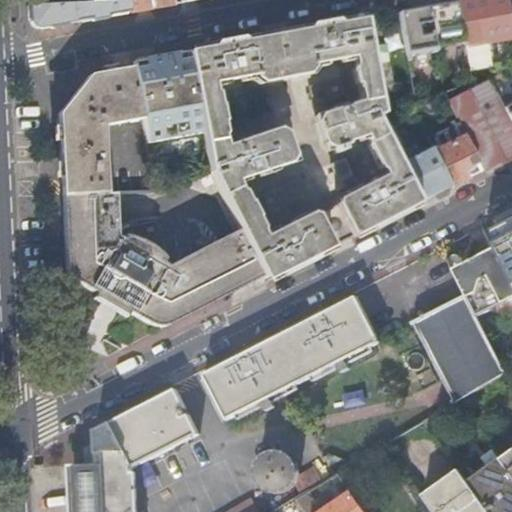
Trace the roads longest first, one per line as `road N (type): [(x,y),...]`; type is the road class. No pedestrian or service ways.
road 1 (residential): [(8,444),(511,184)]
road 2 (residential): [(333,0),(0,62)]
road 3 (secondary): [(8,444),(0,258)]
